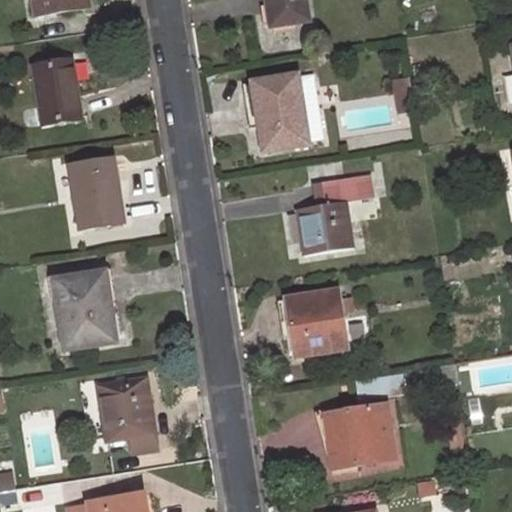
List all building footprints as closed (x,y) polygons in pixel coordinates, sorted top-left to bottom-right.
[(33,0),(36,16),(85,8),(84,0),(33,0)] [(306,0),(266,0),(272,28),(311,22),(306,0)] [(72,62),(34,68),(43,124),(82,118),(72,62)] [(300,77),(254,83),(260,120),(264,119),(269,152),(311,145),(300,77)] [(430,99),(428,85),(413,88),(416,101),(430,99)] [(413,88),(398,90),(399,104),(416,101),(413,88)] [(114,162),(72,169),(82,229),(121,223),(115,186),(118,186),(114,162)] [(326,206),(298,210),(304,257),(355,249),(348,203),(374,199),(371,176),(322,183),(326,206)] [(101,273),(57,280),(69,351),(117,343),(111,301),(106,302),(101,273)] [(338,293),(288,301),(297,358),(347,350),(338,293)] [(506,311),(497,312),(498,321),(507,320),(506,311)] [(148,378),(99,386),(108,442),(130,439),(132,451),(158,446),(148,378)] [(389,405),(325,416),(334,472),(398,462),(389,405)] [(435,496),(434,483),(419,485),(421,498),(435,496)] [(90,507),(72,510),(72,511),(145,511),(143,496),(90,504),(90,507)]
